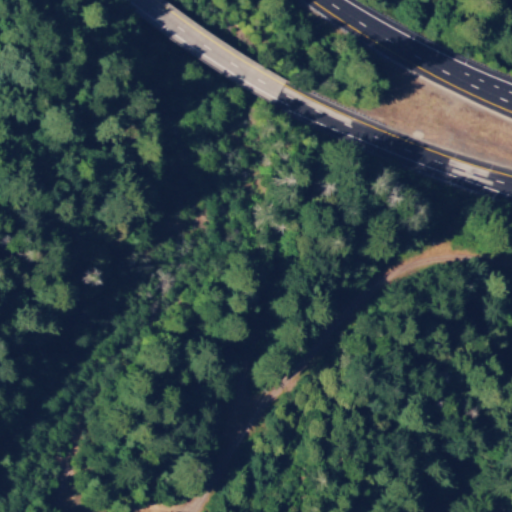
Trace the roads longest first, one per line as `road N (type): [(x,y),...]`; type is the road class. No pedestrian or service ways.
road 1 (motorway): [(473,89),(323,0)]
road 2 (motorway): [(141,0),(283,97)]
road 3 (motorway): [(283,97),(414,156)]
